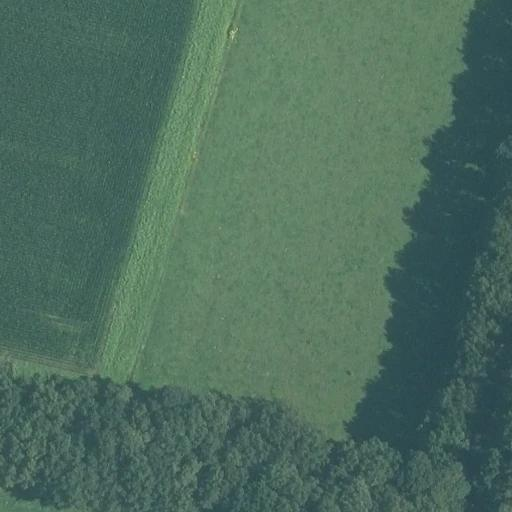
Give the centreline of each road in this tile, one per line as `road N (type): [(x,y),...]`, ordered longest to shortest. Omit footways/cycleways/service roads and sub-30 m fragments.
road 1 (track): [(0,430),(357,511)]
road 2 (track): [(511,314),(454,511)]
